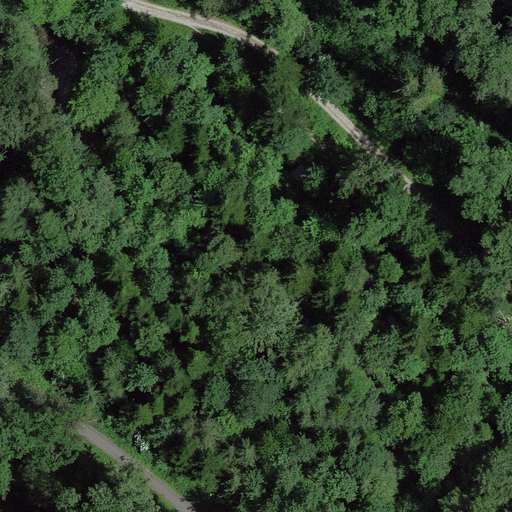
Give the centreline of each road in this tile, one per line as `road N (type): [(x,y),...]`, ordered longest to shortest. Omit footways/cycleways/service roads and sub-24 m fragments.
road 1 (track): [(511,289),(295,68)]
road 2 (unclassified): [(188,511),(68,416),(0,383)]
road 3 (track): [(295,68),(241,32),(146,0)]
